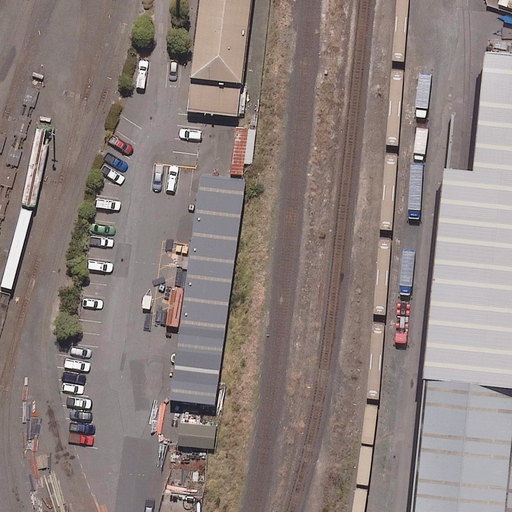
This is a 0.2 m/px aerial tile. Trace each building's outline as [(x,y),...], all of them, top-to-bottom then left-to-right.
[(244,107),(258,0),(206,0),(193,101),(244,107)] [(425,375),(511,382),(511,52),(484,50),(474,168),(444,166),(425,375)] [(251,164),(257,128),(237,125),(230,168),(243,170),(245,163),(251,164)] [(250,188),(203,182),(175,397),(222,403),(250,188)] [(511,511),(511,384),(428,376),(414,511),(511,511)] [(216,426),(175,420),(172,441),(213,447),(216,426)]
